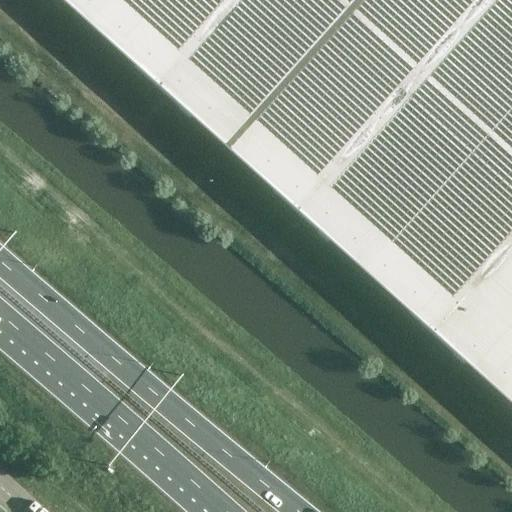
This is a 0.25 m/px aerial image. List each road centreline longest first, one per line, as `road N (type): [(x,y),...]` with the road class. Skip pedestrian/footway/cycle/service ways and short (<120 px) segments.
road 1 (trunk): [(298,511),(0,261)]
road 2 (trunk): [(0,314),(226,511)]
